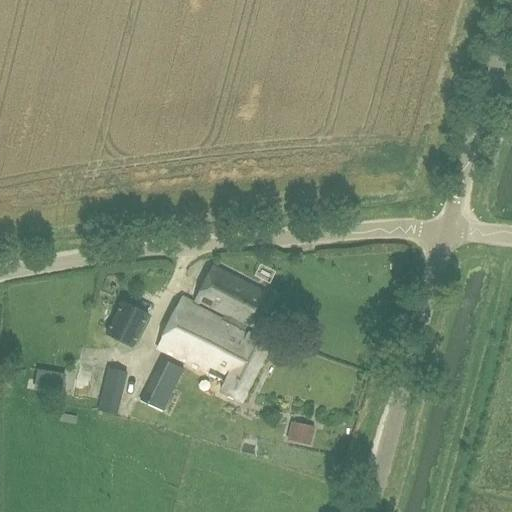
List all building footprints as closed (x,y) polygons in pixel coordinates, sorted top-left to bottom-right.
[(270,295),(212,267),(194,305),(181,299),(157,348),(226,382),(222,390),(243,400),(271,342),(251,333),(270,295)] [(106,333),(132,347),(148,314),(122,301),(106,333)] [(161,357),(139,401),(162,413),(184,369),(161,357)] [(126,372),(108,368),(98,411),(115,415),(126,372)] [(64,373),(40,369),(37,384),(36,392),(60,396),(64,373)] [(57,396),(55,404),(78,410),(80,401),(57,396)] [(288,426),(315,431),(318,414),(292,409),(288,426)] [(278,448),(320,462),(326,444),(285,430),(278,448)]
